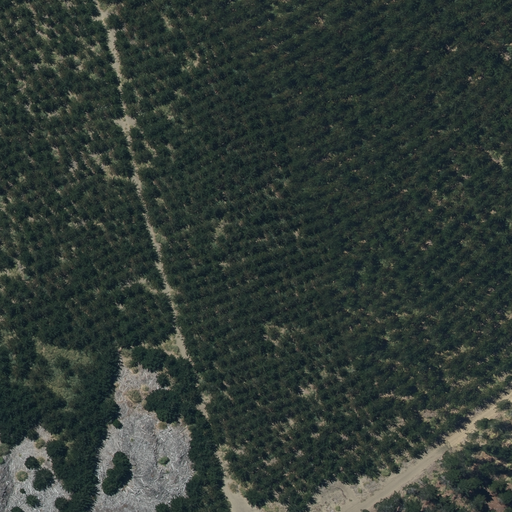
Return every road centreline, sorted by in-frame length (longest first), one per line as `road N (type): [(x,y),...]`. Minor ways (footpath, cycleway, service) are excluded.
road 1 (track): [(81,0),(243,511)]
road 2 (track): [(511,372),(328,511)]
